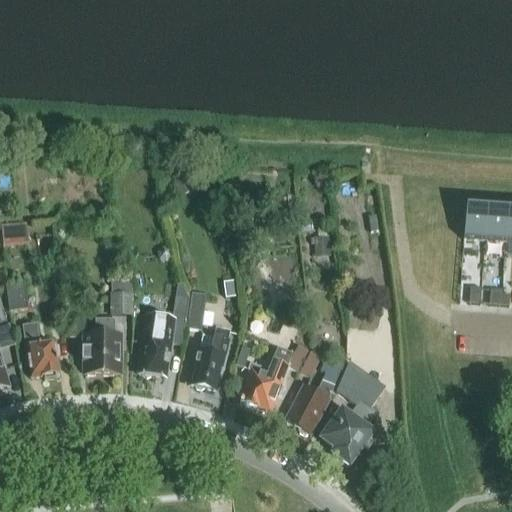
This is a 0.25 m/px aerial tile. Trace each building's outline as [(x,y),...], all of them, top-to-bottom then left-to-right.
[(170,181),(179,200),(194,193),(185,174),(170,181)] [(291,202),(273,201),(273,215),(290,215),(291,202)] [(227,210),(227,212),(228,226),(249,225),(248,209),(227,210)] [(468,211),(466,241),(487,242),(489,212),(468,211)] [(489,212),(487,242),(509,244),(511,214),(489,212)] [(27,227),(1,229),(3,248),(28,245),(27,227)] [(315,259),(331,258),(329,239),(313,241),(315,259)] [(110,319),(133,319),(133,297),(132,297),(132,285),(111,285),(111,297),(110,297),(110,319)] [(6,288),(9,315),(28,313),(24,286),(6,288)] [(463,292),(462,304),(470,305),(471,293),(463,292)] [(497,294),(497,306),(505,307),(505,295),(497,294)] [(207,299),(192,297),(186,332),(201,334),(207,299)] [(152,378),(155,378),(166,380),(167,371),(175,321),(147,317),(143,345),(141,350),(142,351),(138,376),(142,377),(146,381),(152,378)] [(82,352),(81,352),(81,366),(87,366),(87,380),(117,379),(117,339),(115,339),(114,322),(95,322),(95,339),(82,339),(82,352)] [(55,351),(54,347),(39,349),(36,328),(23,330),(31,382),(44,380),(44,384),(56,382),(56,378),(59,378),(56,358),(59,358),(58,350),(55,351)] [(202,337),(198,355),(191,389),(193,389),(196,393),(201,394),(204,392),(216,395),(221,372),(224,373),(226,362),(224,361),(230,335),(216,332),(214,340),(202,337)] [(238,362),(247,365),(251,353),(243,349),(238,362)] [(0,392),(8,390),(3,372),(6,372),(0,355),(0,353),(0,392)] [(252,373),(239,405),(242,406),(245,410),(251,413),(256,411),(269,416),(286,371),(285,371),(289,359),(276,354),(272,365),(273,366),(268,380),(258,376),(252,373)] [(321,360),(310,355),(300,376),(310,382),(321,360)] [(329,404),(340,373),(343,367),(327,359),(320,374),(325,376),(317,397),(303,390),(285,426),(298,432),(299,437),(305,439),(308,438),(311,439),(329,404)] [(349,418),(343,414),(322,443),(337,454),(333,460),(348,471),(373,435),(367,431),(377,417),(360,404),(349,418)]
